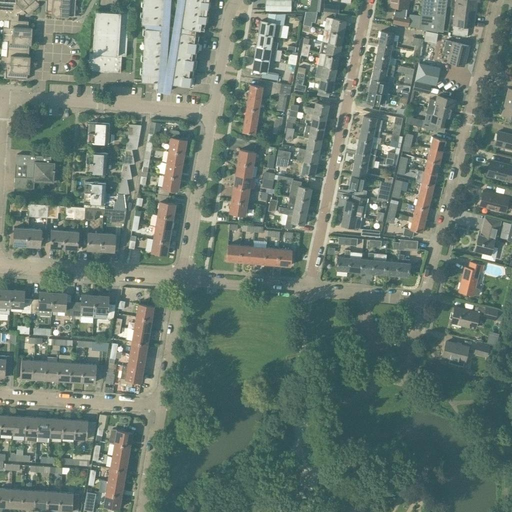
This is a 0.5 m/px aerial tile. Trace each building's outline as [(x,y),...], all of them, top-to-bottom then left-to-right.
[(0,19),(8,20),(18,21),(18,20),(18,14),(23,14),(25,13),(26,15),(28,14),(29,15),(34,10),(24,0),(15,0),(15,2),(0,1),(0,19)] [(35,0),(42,0),(46,0),(24,0),(34,10),(39,6),(38,5),(39,4),(35,0)] [(46,0),(45,11),(56,12),(56,15),(60,15),(60,0),(46,0)] [(60,0),(60,15),(75,16),(75,11),(76,10),(77,9),(77,7),(77,6),(75,5),(75,0),(60,0)] [(143,0),(142,23),(145,24),(141,81),(157,82),(157,86),(156,90),(171,91),(172,83),(189,86),(191,77),(192,78),(200,30),(204,31),(208,0),(143,0)] [(290,0),(265,0),(265,11),(291,11),(290,0)] [(308,7),(308,12),(315,12),(316,11),(317,11),(317,0),(311,0),(311,8),(308,7)] [(389,0),(388,6),(395,7),(392,24),(408,27),(408,26),(410,15),(409,14),(409,17),(406,17),(407,9),(408,0),(389,0)] [(443,32),(446,0),(422,0),(421,16),(410,15),(408,26),(419,29),(443,32)] [(479,2),(479,0),(455,0),(452,24),(453,25),(452,34),(467,36),(468,26),(473,27),(477,2),(479,2)] [(323,10),(339,15),(341,8),(326,4),(325,8),(324,7),(323,10)] [(108,72),(120,72),(121,56),(126,56),(128,24),(128,13),(96,11),(93,54),(89,53),(88,70),(100,71),(100,72),(108,72)] [(316,12),(305,12),(302,26),(310,27),(311,21),(314,22),(316,12)] [(268,13),(266,22),(261,21),(259,34),(273,36),(280,37),(282,25),(284,25),(285,13),(268,13)] [(346,22),(333,19),(333,18),(326,17),(324,30),(343,34),(346,22)] [(3,27),(2,34),(30,36),(30,32),(28,31),(28,21),(18,20),(18,21),(8,20),(8,28),(3,27)] [(322,41),(341,45),(343,34),(324,30),(322,41)] [(397,41),(393,41),(394,34),(381,31),(378,43),(392,46),(396,47),(397,41)] [(423,41),(435,43),(437,33),(425,31),(423,41)] [(7,41),(7,49),(29,50),(30,36),(2,34),(2,41),(7,41)] [(273,36),(259,34),(257,46),(275,49),(277,49),(278,42),(272,41),(273,36)] [(412,44),(414,45),(413,51),(421,52),(423,39),(413,37),(412,44)] [(446,40),(443,53),(450,54),(448,62),(463,66),(468,46),(446,40)] [(319,53),(339,57),(341,45),(322,41),(319,53)] [(376,55),(389,58),(392,46),(378,43),(376,55)] [(255,59),(269,61),(269,60),(273,61),(275,49),(257,46),(255,59)] [(1,56),(1,63),(28,65),(29,50),(7,49),(6,56),(1,56)] [(290,53),(288,62),(297,64),(298,54),(290,53)] [(319,53),(317,65),(336,69),(339,57),(319,53)] [(395,66),(388,65),(389,58),(376,55),(373,67),(394,71),(395,66)] [(279,74),(267,72),(269,61),(255,59),(253,71),(262,72),(262,77),(278,80),(279,74)] [(28,65),(1,63),(0,70),(5,70),(5,78),(16,79),(17,80),(18,81),(20,81),(21,80),(22,79),(27,79),(28,65)] [(317,65),(315,77),(321,78),(334,80),(336,69),(317,65)] [(414,69),(399,66),(398,72),(405,73),(413,75),(414,69)] [(393,77),(394,71),(373,67),(371,79),(387,82),(387,81),(388,76),(393,77)] [(413,75),(405,73),(403,82),(411,84),(413,75)] [(334,80),(321,78),(319,90),(332,93),(332,92),(333,92),(335,87),(333,86),(334,80)] [(389,82),(387,81),(387,82),(371,79),(369,90),(387,94),(389,82)] [(431,86),(414,82),(412,90),(429,94),(431,86)] [(279,93),(279,94),(278,102),(286,103),(287,94),(289,95),(291,86),(281,84),(279,93)] [(294,90),(304,92),(306,86),(295,84),(294,90)] [(249,97),(261,99),(263,87),(251,85),(249,97)] [(511,89),(508,89),(502,114),(511,116),(511,89)] [(385,106),(387,94),(369,90),(366,102),(385,106)] [(438,96),(437,101),(430,99),(428,107),(451,113),(455,100),(438,96)] [(261,99),(249,97),(247,109),(259,111),(261,99)] [(276,110),(284,111),(286,103),(278,102),(276,110)] [(316,103),(315,108),(306,107),(305,113),(306,113),(326,117),(329,105),(316,103)] [(451,113),(428,107),(426,113),(433,115),(431,123),(448,127),(451,113)] [(259,111),(247,109),(245,120),(257,122),(259,111)] [(287,122),(295,123),(297,111),(290,110),(287,122)] [(311,126),(324,129),(326,117),(306,113),(305,119),(312,121),(311,126)] [(283,118),(275,116),(273,125),(281,126),(283,118)] [(364,116),(361,128),(379,132),(380,132),(381,127),(382,120),(364,116)] [(390,123),(394,124),(391,134),(398,136),(398,135),(402,118),(392,116),(390,123)] [(405,123),(420,127),(422,120),(406,116),(405,123)] [(257,122),(245,120),(243,132),(255,135),(257,122)] [(88,132),(109,133),(109,123),(89,121),(88,132)] [(150,121),(147,141),(153,142),(154,135),(155,135),(156,127),(157,127),(157,123),(150,121)] [(128,135),(139,136),(141,125),(128,124),(128,134),(128,135)] [(272,133),(280,134),(281,126),(273,125),(272,133)] [(303,137),(308,138),(321,141),(324,129),(311,126),(305,125),(303,137)] [(361,128),(359,140),(372,143),(379,144),(381,137),(379,137),(380,132),(379,132),(361,128)] [(186,140),(178,139),(179,132),(178,131),(171,129),(169,131),(168,136),(169,138),(171,138),(169,150),(184,153),(186,140)] [(88,132),(87,141),(111,143),(111,133),(109,133),(88,132)] [(495,145),(511,149),(511,134),(498,132),(495,145)] [(413,135),(405,133),(403,142),(411,144),(413,135)] [(389,146),(396,147),(399,148),(402,136),(398,135),(398,136),(391,134),(389,146)] [(126,149),(132,150),(132,149),(137,149),(139,136),(128,135),(126,149)] [(430,149),(442,152),(445,140),(433,137),(430,149)] [(306,150),(319,152),(321,141),(308,138),(306,150)] [(376,150),(371,149),(372,143),(359,140),(356,152),(375,156),(376,150)] [(402,150),(409,152),(411,144),(403,142),(402,150)] [(395,153),(388,152),(386,158),(397,160),(399,148),(396,147),(395,153)] [(299,148),(297,160),(304,162),(317,165),(319,152),(306,150),(299,148)] [(123,164),(130,164),(134,164),(132,150),(126,149),(123,164)] [(430,149),(427,160),(439,163),(442,152),(430,149)] [(167,163),(182,165),(184,153),(169,150),(167,163)] [(238,163),(254,166),(256,153),(240,150),(238,163)] [(278,150),(277,156),(288,159),(290,152),(278,150)] [(86,162),(107,163),(107,153),(87,152),(86,162)] [(354,163),(367,166),(372,167),(375,156),(356,152),(354,163)] [(34,189),(34,181),(53,183),(54,162),(51,162),(51,156),(17,154),(15,188),(34,189)] [(281,157),(277,156),(275,165),(287,168),(288,159),(281,157)] [(408,158),(400,156),(398,165),(406,167),(408,158)] [(391,171),(394,172),(397,160),(386,158),(385,164),(392,165),(391,171)] [(439,163),(427,160),(424,172),(436,175),(439,163)] [(511,165),(509,165),(491,161),(487,174),(509,179),(511,170),(511,166),(511,165)] [(107,163),(86,162),(85,171),(106,173),(107,163)] [(317,165),(304,162),(301,174),(314,176),(317,165)] [(164,175),(180,178),(182,165),(167,163),(164,175)] [(254,166),(238,163),(236,175),(252,178),(254,166)] [(352,175),(365,178),(367,166),(354,163),(352,175)] [(121,179),(127,179),(132,179),(130,164),(123,164),(121,179)] [(396,173),(404,175),(406,167),(398,165),(396,173)] [(418,170),(416,182),(421,183),(433,186),(436,175),(424,172),(418,170)] [(264,173),(263,180),(264,180),(273,182),(274,174),(274,173),(266,172),(265,173),(264,173)] [(180,178),(164,175),(162,188),(177,190),(180,178)] [(252,178),(236,175),(234,188),(249,190),(252,178)] [(365,178),(352,175),(349,187),(362,190),(365,178)] [(118,194),(125,194),(129,193),(127,179),(121,179),(118,194)] [(263,180),(262,187),(272,189),(273,182),(264,180),(263,180)] [(402,181),(395,180),(393,188),(400,190),(402,181)] [(84,191),(105,193),(105,183),(85,181),(84,191)] [(289,197),(309,201),(311,189),(300,187),(301,183),(293,181),(292,184),(289,197)] [(376,200),(387,202),(391,184),(384,182),(382,193),(378,192),(376,200)] [(433,186),(421,183),(419,195),(430,198),(433,186)] [(249,190),(234,188),(232,200),(247,203),(249,190)] [(391,197),(399,198),(400,190),(393,188),(391,197)] [(105,193),(84,191),(83,201),(104,203),(105,193)] [(504,195),(483,191),(479,206),(503,212),(506,198),(507,196),(504,195)] [(125,194),(118,194),(117,201),(114,201),(113,210),(126,210),(124,194),(125,194)] [(344,213),(362,217),(364,217),(368,198),(353,195),(352,202),(346,201),(344,213)] [(430,198),(419,195),(416,206),(428,209),(430,198)] [(289,197),(287,208),(287,209),(294,210),(307,213),(309,201),(289,197)] [(247,203),(232,200),(229,213),(245,215),(247,203)] [(157,214),(173,217),(175,204),(160,201),(157,214)] [(21,210),(29,211),(29,204),(11,203),(10,215),(20,216),(21,210)] [(397,204),(390,203),(388,211),(395,213),(397,204)] [(48,205),(29,204),(29,211),(37,211),(36,217),(47,218),(48,205)] [(48,205),(47,218),(57,218),(58,213),(66,213),(67,207),(48,205)] [(428,209),(416,206),(413,217),(425,220),(428,209)] [(67,207),(66,213),(74,214),(73,219),(84,220),(85,208),(67,207)] [(307,213),(294,210),(287,209),(287,208),(279,207),(278,212),(287,214),(284,228),(291,230),(292,222),(304,225),(307,213)] [(85,208),(84,220),(94,221),(95,215),(103,215),(103,209),(85,208)] [(103,209),(103,215),(111,216),(110,222),(124,223),(126,210),(113,210),(103,209)] [(386,220),(393,221),(395,213),(388,211),(386,220)] [(362,217),(344,213),(342,225),(359,229),(362,217)] [(375,220),(383,221),(384,214),(377,213),(375,220)] [(155,226),(171,229),(173,217),(157,214),(155,226)] [(409,217),(408,221),(412,222),(410,229),(414,230),(422,232),(425,220),(413,217),(409,217)] [(496,240),(501,222),(485,217),(480,236),(478,235),(475,250),(491,254),(495,240),(496,240)] [(503,221),(501,231),(508,232),(506,240),(511,241),(511,223),(510,223),(503,221)] [(153,239),(169,242),(171,229),(155,226),(153,239)] [(414,230),(410,229),(404,227),(403,234),(403,235),(412,237),(414,230)] [(27,246),(28,229),(14,228),(13,245),(27,246)] [(28,229),(27,246),(40,247),(41,229),(28,229)] [(361,235),(379,237),(380,231),(361,229),(361,235)] [(64,248),(65,231),(51,230),(50,247),(64,248)] [(65,231),(64,248),(77,249),(78,232),(65,231)] [(101,250),(102,233),(88,232),(87,250),(101,250)] [(102,233),(101,250),(114,251),(115,234),(102,233)] [(351,245),(352,238),(338,237),(338,244),(351,245)] [(169,242),(153,239),(151,252),(167,254),(169,242)] [(399,242),(399,250),(405,250),(405,248),(417,249),(418,241),(400,239),(400,242),(399,242)] [(239,261),(240,246),(228,245),(226,260),(239,261)] [(240,246),(239,261),(252,262),(253,247),(240,246)] [(253,247),(252,262),(264,264),(266,248),(253,247)] [(266,248),(264,264),(277,265),(278,249),(266,248)] [(278,249),(277,265),(290,266),(291,250),(278,249)] [(334,259),(334,262),(335,263),(337,263),(336,270),(348,271),(350,251),(350,250),(345,249),(344,257),(337,256),(337,258),(335,258),(334,259)] [(350,251),(348,271),(360,272),(361,259),(362,252),(350,251)] [(361,259),(360,272),(372,273),(374,253),(368,253),(367,259),(361,259)] [(374,253),(372,273),(384,274),(385,261),(386,254),(374,253)] [(397,262),(396,275),(408,276),(410,263),(409,263),(410,259),(402,258),(403,254),(398,254),(397,262)] [(385,261),(384,274),(396,275),(397,262),(385,261)] [(482,271),(484,265),(470,262),(468,268),(465,267),(459,291),(474,295),(475,295),(476,295),(477,295),(478,295),(478,294),(479,293),(480,292),(479,291),(479,290),(479,289),(478,288),(477,288),(476,288),(480,271),(482,271)] [(0,313),(10,314),(10,307),(11,290),(0,289),(0,313)] [(11,290),(10,307),(22,308),(22,313),(31,313),(32,299),(23,298),(24,291),(11,290)] [(32,299),(31,313),(38,314),(38,315),(51,316),(52,309),(53,293),(39,292),(39,299),(32,299)] [(53,293),(52,309),(64,310),(64,315),(73,316),(74,302),(71,302),(71,296),(66,295),(66,293),(53,293)] [(74,302),(73,316),(82,316),(81,322),(93,323),(93,317),(94,317),(95,295),(82,294),(81,303),(74,302)] [(94,317),(94,318),(106,319),(106,318),(113,319),(115,305),(108,304),(108,296),(95,295),(94,317)] [(153,307),(138,304),(136,316),(151,319),(153,307)] [(474,311),(455,307),(451,322),(475,328),(479,316),(479,314),(479,313),(475,312),(474,311)] [(495,320),(497,310),(485,308),(483,315),(483,317),(495,320)] [(151,319),(136,316),(133,329),(149,332),(151,319)] [(149,332),(133,329),(131,341),(147,344),(149,332)] [(489,340),(497,342),(499,333),(491,331),(489,340)] [(147,344),(131,341),(129,354),(145,356),(147,344)] [(443,357),(450,358),(449,363),(464,367),(469,347),(446,342),(443,357)] [(473,354),(487,357),(489,346),(489,345),(476,342),(473,354)] [(145,356),(129,354),(127,366),(143,369),(145,356)] [(33,379),(34,361),(21,360),(20,378),(33,379)] [(34,361),(33,379),(45,380),(46,362),(34,361)] [(46,362),(45,380),(57,380),(59,362),(46,362)] [(59,362),(57,380),(70,381),(71,363),(59,362)] [(71,363),(70,381),(82,382),(83,364),(71,363)] [(108,368),(105,383),(113,385),(115,374),(112,374),(113,369),(116,369),(117,365),(109,363),(108,368)] [(83,364),(82,382),(95,383),(96,365),(83,364)] [(122,366),(120,378),(125,379),(140,381),(143,369),(127,366),(122,366)] [(0,433),(12,434),(13,416),(1,415),(0,428),(0,433)] [(24,435),(26,417),(13,416),(12,434),(24,435)] [(37,436),(38,418),(26,417),(24,435),(37,436)] [(49,437),(50,418),(38,418),(37,436),(49,437)] [(61,437),(63,419),(50,418),(49,437),(61,437)] [(74,438),(75,420),(63,419),(61,437),(74,438)] [(75,420),(74,438),(87,439),(88,421),(75,420)] [(109,442),(114,443),(130,446),(132,433),(111,429),(109,442)] [(112,455),(128,458),(130,446),(114,443),(112,455)] [(430,462),(430,451),(421,450),(420,462),(430,462)] [(11,453),(10,460),(23,461),(23,455),(16,455),(14,453),(11,453)] [(110,468),(126,470),(128,458),(112,455),(110,468)] [(80,457),(80,459),(72,458),(72,464),(79,465),(88,466),(90,458),(80,457)] [(107,480),(123,483),(126,470),(110,468),(107,480)] [(105,493),(121,495),(123,483),(107,480),(105,493)] [(0,506),(10,507),(11,489),(0,488),(0,506)] [(11,489),(10,507),(22,508),(23,490),(11,489)] [(23,490),(22,508),(34,509),(36,490),(23,490)] [(36,490),(34,509),(47,509),(48,491),(36,490)] [(48,491),(47,509),(59,510),(60,492),(48,491)] [(60,492),(59,510),(72,511),(72,510),(73,493),(60,492)] [(87,492),(84,509),(93,511),(96,494),(87,492)] [(121,495),(105,493),(103,505),(119,508),(121,495)]
